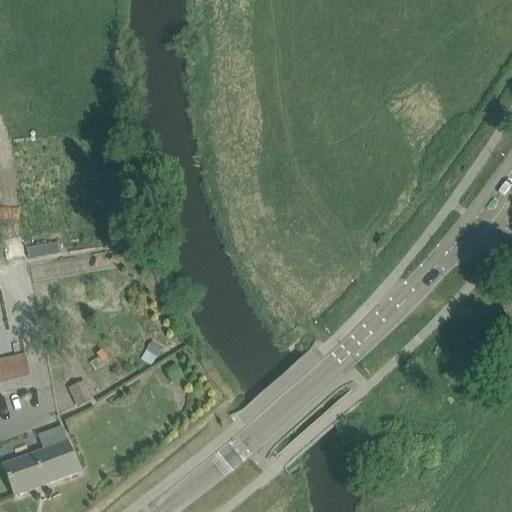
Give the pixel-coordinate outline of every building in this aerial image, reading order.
[(29,260),(61,255),(59,244),(27,248),(28,259),(29,260)] [(151,344),(141,360),(151,366),(161,350),(151,344)] [(26,354),(0,361),(0,397),(35,388),(26,354)] [(79,409),(95,402),(86,383),(70,390),(79,409)] [(63,428),(44,435),(39,437),(45,451),(3,467),(14,498),(80,473),(63,428)] [(9,443),(14,459),(30,455),(26,439),(9,443)]
